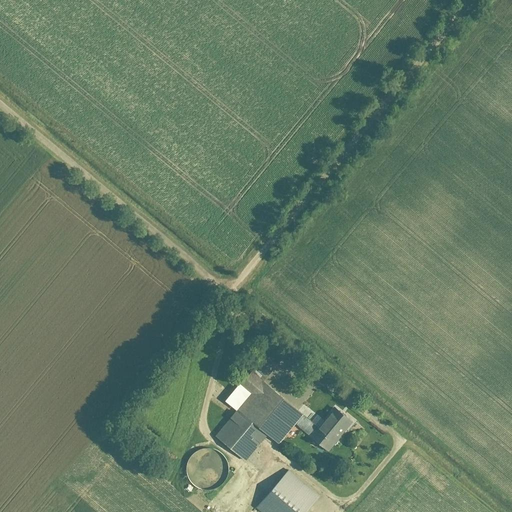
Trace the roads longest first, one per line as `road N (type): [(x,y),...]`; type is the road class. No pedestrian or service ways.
road 1 (residential): [(471,0),(236,287)]
road 2 (unknown): [(230,310),(404,461)]
